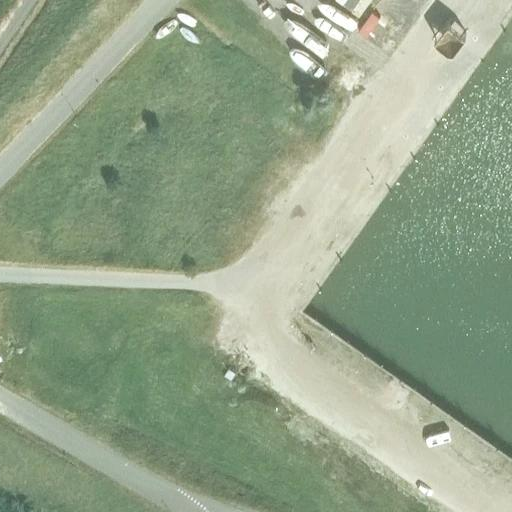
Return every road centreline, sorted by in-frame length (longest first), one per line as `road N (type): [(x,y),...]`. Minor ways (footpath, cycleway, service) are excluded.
road 1 (unclassified): [(227,283),(450,0)]
road 2 (unclassified): [(227,283),(511,502)]
road 3 (unclassified): [(0,169),(157,0)]
road 4 (unclassified): [(0,274),(227,283)]
road 5 (unclassified): [(189,511),(0,397)]
